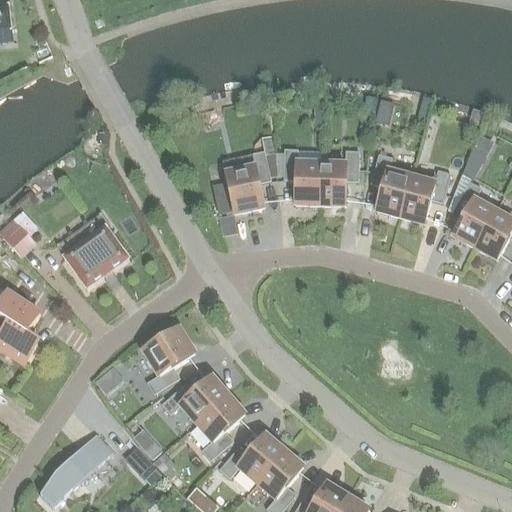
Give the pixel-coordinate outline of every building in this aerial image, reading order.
[(8,5),(0,5),(0,45),(12,44),(8,5)] [(431,103),(420,100),(415,121),(426,124),(431,103)] [(365,116),(375,116),(378,102),(365,102),(365,116)] [(473,112),(469,126),(481,130),(486,116),(473,112)] [(97,147),(107,147),(107,135),(97,135),(97,147)] [(276,159),(272,140),(261,142),(264,156),(265,161),(276,159)] [(489,154),(474,148),(461,180),(472,185),(489,154)] [(296,209),(320,210),(321,170),(322,156),(297,155),(297,154),(284,154),(283,184),(295,185),(295,211),(296,211),(296,209)] [(251,159),(222,165),(225,179),(234,218),(262,212),(263,214),(264,214),(258,188),(270,186),(265,161),(264,156),(251,159)] [(321,170),(320,210),(344,210),(344,212),(345,212),(345,186),(358,187),(359,156),(345,156),(345,171),(321,170)] [(378,159),(370,188),(382,191),(375,217),(376,217),(377,215),(401,222),(411,183),(414,173),(390,167),(391,163),(378,159)] [(411,183),(401,222),(423,228),(423,229),(424,230),(431,205),(443,208),(451,179),(437,175),(436,179),(414,173),(411,183)] [(454,241),(475,252),(495,217),(473,205),(480,193),(469,186),(454,213),(465,219),(452,242),(453,242),(454,241)] [(63,262),(87,294),(129,264),(106,233),(110,230),(100,217),(56,249),(65,261),(63,262)] [(511,227),(495,217),(475,252),(496,264),(495,265),(496,266),(508,243),(511,244),(511,227)] [(0,238),(21,262),(36,249),(28,240),(37,232),(27,221),(18,229),(13,224),(0,235),(0,238)] [(37,350),(25,342),(40,319),(7,297),(0,308),(0,336),(0,339),(0,353),(24,369),(37,350)] [(173,372),(195,358),(194,358),(193,358),(178,334),(157,347),(145,354),(144,355),(159,380),(147,388),(154,399),(180,383),(173,372)] [(153,340),(141,348),(145,354),(157,347),(153,340)] [(113,371),(96,386),(106,399),(124,384),(113,371)] [(221,408),(227,402),(212,384),(213,382),(212,382),(192,399),(184,389),(162,409),(170,419),(181,410),(197,428),(221,408)] [(221,408),(197,428),(213,446),(202,455),(210,465),(233,446),(225,436),(245,419),(244,418),(243,419),(227,402),(221,408)] [(98,437),(56,477),(40,500),(51,511),(54,511),(113,456),(98,437)] [(258,487),(283,457),(265,441),(266,440),(265,439),(248,459),(239,451),(219,474),(230,483),(239,472),(258,487)] [(152,463),(162,454),(156,447),(146,456),(152,463)] [(137,450),(124,462),(138,477),(145,484),(157,472),(150,465),(137,450)] [(283,457),(258,487),(276,503),(267,511),(284,511),(296,499),(286,491),(303,472),(303,471),(301,472),(283,457)] [(341,511),(347,503),(327,490),(327,489),(326,488),(313,510),(302,504),(297,511),(341,511)] [(198,511),(207,501),(196,491),(187,502),(198,511)] [(362,511),(347,503),(341,511),(362,511)]
